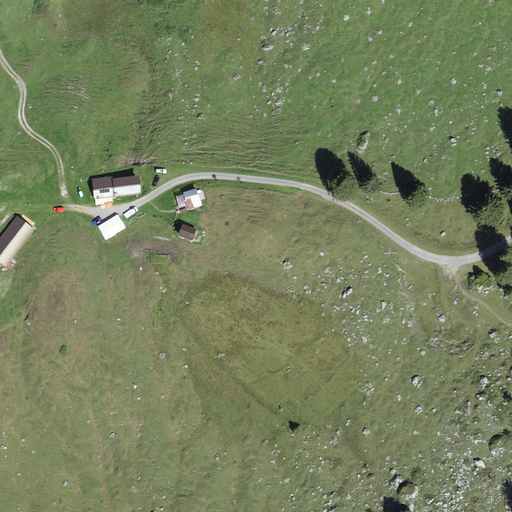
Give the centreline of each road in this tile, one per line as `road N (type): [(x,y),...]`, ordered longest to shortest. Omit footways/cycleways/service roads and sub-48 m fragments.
road 1 (track): [(511,240),(479,256),(433,259),(331,195),(221,176),(188,177),(111,212),(68,207)]
road 2 (track): [(0,54),(19,81),(23,124),(59,160),(68,207)]
